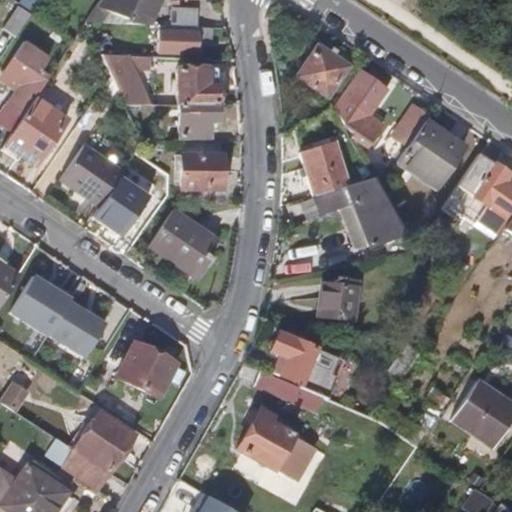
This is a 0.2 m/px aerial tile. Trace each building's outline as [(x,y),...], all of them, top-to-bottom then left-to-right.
[(110,6),(102,0),(93,0),(80,20),(84,20),(101,21),(110,6)] [(120,12),(114,21),(140,23),(155,0),(102,0),(110,6),(120,12)] [(4,26),(14,32),(28,11),(18,5),(4,26)] [(169,9),(168,24),(194,25),(195,11),(169,9)] [(159,49),(180,50),(182,32),(160,31),(159,49)] [(190,33),(182,32),(180,50),(188,51),(190,33)] [(318,37),(313,42),(341,61),(345,55),(318,37)] [(320,92),(341,61),(313,42),(309,39),(288,70),(320,92)] [(29,43),(24,50),(20,56),(12,51),(0,68),(0,70),(23,85),(11,103),(21,109),(32,93),(45,73),(35,67),(44,53),(29,43)] [(16,44),(12,51),(20,56),(24,50),(16,44)] [(145,65),(145,56),(100,55),(107,71),(120,99),(143,99),(130,65),(145,65)] [(179,66),(178,100),(217,101),(218,79),(210,78),(211,67),(179,66)] [(339,94),(336,92),(329,103),(338,120),(352,131),(348,137),(363,147),(377,123),(364,114),(380,87),(354,70),(339,94)] [(4,141),(19,151),(31,158),(63,113),(32,93),(21,109),(1,139),(4,141)] [(216,121),(217,101),(178,100),(177,130),(209,132),(210,120),(216,121)] [(419,117),(422,112),(407,102),(388,130),(404,140),(419,117)] [(456,143),(419,117),(404,140),(390,160),(428,185),(456,143)] [(300,150),(313,190),(347,179),(333,138),(300,150)] [(53,177),(69,188),(73,183),(97,199),(119,166),(80,140),(53,177)] [(19,151),(4,141),(2,145),(16,155),(19,151)] [(223,186),(224,154),(184,151),(183,184),(223,186)] [(484,166),(470,156),(442,197),(480,223),(490,208),(498,213),(511,191),(511,180),(506,176),(508,172),(489,159),(484,166)] [(120,235),(151,194),(123,172),(91,213),(120,235)] [(316,198),(352,192),(375,185),(374,184),(367,172),(347,179),(313,190),(316,198)] [(69,188),(93,204),(97,199),(73,183),(69,188)] [(362,238),(400,230),(375,185),(352,192),(362,238)] [(215,232),(173,203),(147,240),(198,275),(213,253),(204,247),(215,232)] [(511,204),(499,224),(511,233),(511,204)] [(0,297),(14,276),(0,266),(0,297)] [(46,333),(47,332),(67,299),(71,293),(56,284),(54,287),(30,273),(8,310),(46,333)] [(354,319),(359,284),(325,279),(320,313),(354,319)] [(67,299),(47,332),(84,354),(104,321),(67,299)] [(339,357),(279,329),(269,353),(278,357),(272,369),(297,380),(296,383),(327,397),(336,377),(331,375),(339,357)] [(175,367),(141,343),(119,377),(130,386),(127,391),(141,401),(145,395),(152,400),(175,367)] [(12,374),(0,394),(0,395),(15,406),(28,385),(12,374)] [(487,444),(511,407),(511,404),(491,390),(488,395),(468,382),(445,415),(487,444)] [(292,479),(313,445),(264,415),(268,408),(259,403),(235,443),(292,479)] [(102,409),(76,447),(110,470),(135,431),(102,409)] [(95,492),(110,470),(76,447),(62,469),(95,492)] [(35,470),(61,487),(65,482),(39,465),(35,470)] [(61,487),(35,470),(33,469),(23,483),(5,471),(0,478),(0,511),(10,511),(11,511),(13,511),(56,511),(69,493),(61,487)] [(230,511),(199,491),(190,504),(195,507),(191,511),(230,511)] [(489,511),(511,511),(493,499),(486,509),(489,511)]
